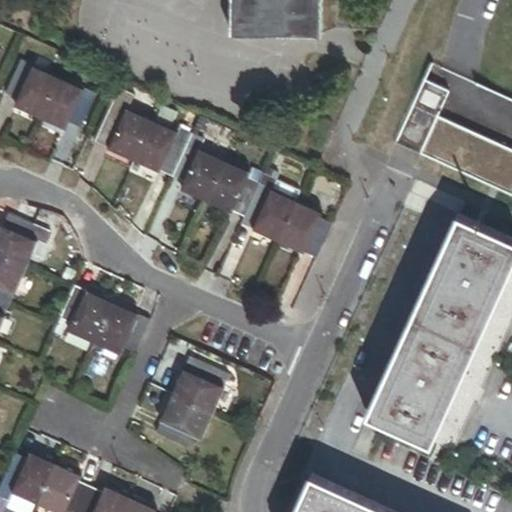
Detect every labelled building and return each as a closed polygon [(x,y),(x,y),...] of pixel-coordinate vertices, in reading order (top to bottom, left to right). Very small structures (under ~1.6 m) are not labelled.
[(321,35),(321,0),(231,0),(231,33),(321,35)] [(40,116),(58,77),(21,60),(5,93),(18,99),(15,105),(40,116)] [(96,94),(58,77),(40,116),(67,128),(69,122),(81,128),(96,94)] [(422,80),(411,105),(434,115),(446,91),(422,80)] [(135,159),(152,120),(127,108),(134,93),(117,85),(96,134),(112,141),(109,147),(135,159)] [(177,112),(161,104),(154,121),(170,128),(177,112)] [(172,176),(192,133),(181,127),(178,132),(170,128),(154,121),(152,120),(135,159),(172,176)] [(207,199),(224,160),(199,148),(203,138),(192,133),(172,176),(184,181),(181,187),(207,199)] [(244,216),(259,184),(248,179),(251,172),(224,160),(207,199),(244,216)] [(301,190),(264,173),(259,184),(296,201),(301,190)] [(279,239),(296,201),(259,184),(244,216),(257,222),(254,228),(279,239)] [(317,256),(332,225),(319,219),(322,213),(296,201),(279,239),(317,256)] [(42,227),(8,213),(3,225),(0,224),(0,255),(25,266),(36,240),(42,227)] [(511,240),(458,216),(368,415),(431,444),(511,264),(511,240)] [(52,231),(42,227),(36,240),(46,245),(52,231)] [(0,300),(9,304),(25,266),(0,255),(0,300)] [(69,330),(94,342),(112,302),(75,286),(60,320),(71,325),(69,330)] [(0,325),(9,304),(0,300),(0,325)] [(123,349),(135,354),(151,320),(112,302),(94,342),(121,354),(123,349)] [(173,395),(212,412),(223,387),(217,384),(222,373),(190,358),(173,395)] [(228,376),(222,373),(217,384),(223,387),(228,376)] [(201,438),(212,412),(173,395),(157,432),(189,447),(195,435),(201,438)] [(27,459),(15,453),(13,457),(0,486),(0,487),(38,504),(56,464),(30,452),(27,459)] [(82,475),(56,464),(38,504),(54,511),(79,511),(91,487),(79,482),(82,475)] [(391,511),(311,475),(294,511),(391,511)] [(91,487),(79,511),(123,511),(130,498),(105,486),(102,492),(91,487)] [(156,511),(157,510),(130,498),(123,511),(156,511)]
